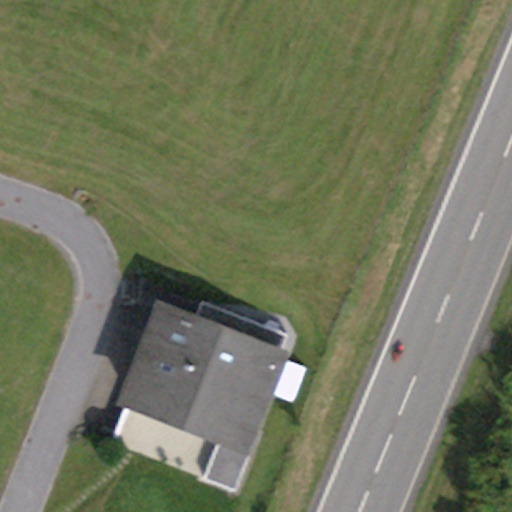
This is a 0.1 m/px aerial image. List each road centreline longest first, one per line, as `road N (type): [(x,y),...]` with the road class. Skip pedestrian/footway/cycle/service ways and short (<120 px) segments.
road 1 (primary): [(511,132),(357,511)]
road 2 (residential): [(0,195),(81,234),(97,263),(97,298),(17,511)]
